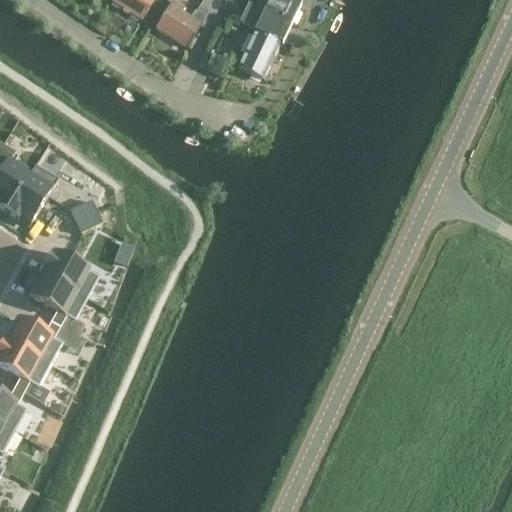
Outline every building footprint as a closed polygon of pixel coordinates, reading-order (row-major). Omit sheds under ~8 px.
[(143,21),(156,0),(111,0),(111,1),(143,21)] [(260,0),(257,7),(292,24),(301,5),(290,0),(260,0)] [(205,19),(207,20),(213,10),(205,5),(199,15),(195,12),(191,18),(182,12),(185,8),(174,1),(156,30),(186,49),(201,25),(205,19)] [(282,45),(292,24),(257,7),(256,9),(249,5),(239,24),(255,32),(282,45)] [(238,70),(264,82),(281,48),(254,36),(238,70)] [(227,62),(213,55),(207,68),(221,75),(227,62)] [(0,174),(0,175),(0,212),(6,216),(31,174),(11,162),(15,155),(3,148),(0,152),(0,174)] [(31,174),(6,216),(18,223),(19,222),(29,228),(58,182),(35,168),(31,174)] [(91,204),(70,214),(75,225),(97,215),(91,204)] [(97,215),(75,225),(81,236),(102,226),(97,215)] [(54,255),(41,277),(76,296),(88,274),(54,255)] [(41,277),(29,299),(64,318),(76,296),(41,277)] [(17,321),(5,343),(50,368),(62,346),(54,342),(60,330),(50,325),(44,335),(17,321)] [(5,343),(0,351),(0,369),(20,380),(14,392),(23,397),(29,386),(38,390),(50,368),(5,343)] [(0,398),(0,427),(13,435),(26,413),(17,408),(23,397),(14,392),(7,403),(0,398)] [(0,427),(0,456),(1,457),(13,435),(0,427)]
